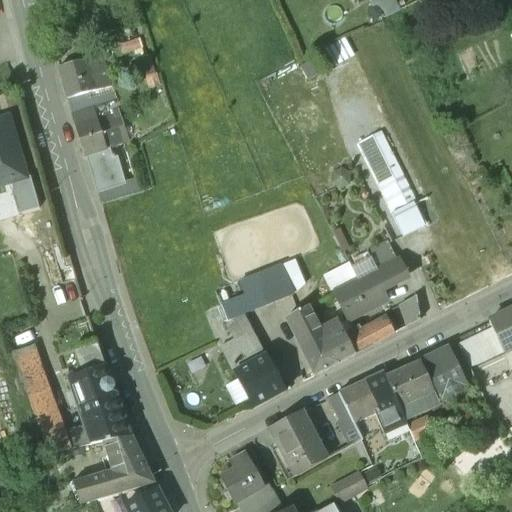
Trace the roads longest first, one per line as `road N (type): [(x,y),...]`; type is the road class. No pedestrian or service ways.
road 1 (tertiary): [(161,466),(72,215),(20,0)]
road 2 (unclassified): [(511,291),(161,466)]
